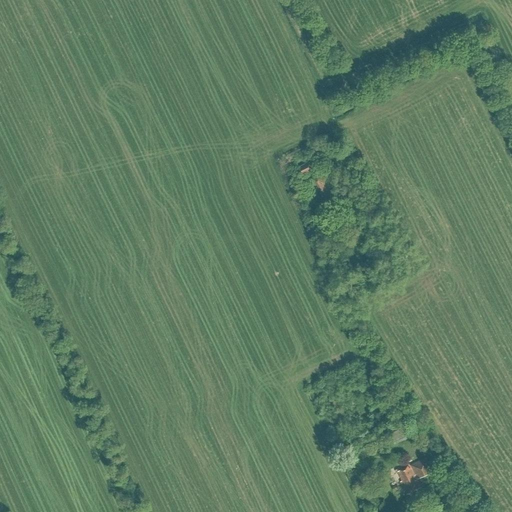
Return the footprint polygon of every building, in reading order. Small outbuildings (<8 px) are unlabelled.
[(312,153),(316,160),(325,156),(321,149),(312,153)] [(309,161),(295,168),(300,177),(313,170),(309,161)] [(321,161),(312,164),(314,171),(323,168),(321,161)] [(323,170),(325,180),(331,179),(329,169),(323,170)] [(321,206),(334,199),(321,173),(307,180),(321,206)] [(414,435),(409,424),(392,432),(397,442),(414,435)] [(416,479),(431,471),(424,457),(409,464),(408,463),(396,469),(401,480),(398,481),(405,495),(421,487),(416,479)]
